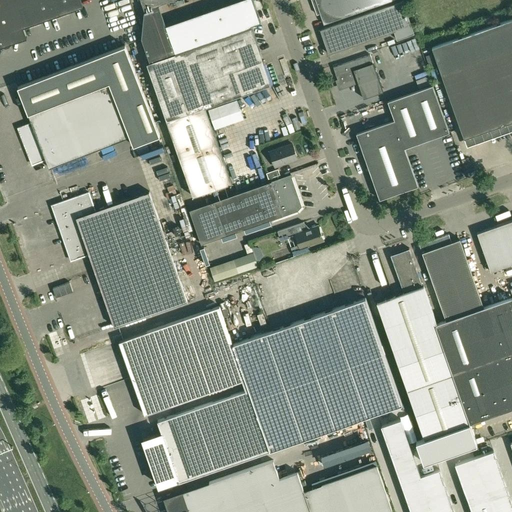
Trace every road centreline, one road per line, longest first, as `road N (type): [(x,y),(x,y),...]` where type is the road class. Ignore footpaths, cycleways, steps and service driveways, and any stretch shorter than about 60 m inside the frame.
road 1 (unclassified): [(511,180),(382,225),(362,223),(277,0)]
road 2 (unclassified): [(107,511),(0,271)]
road 3 (primary): [(51,511),(0,394)]
